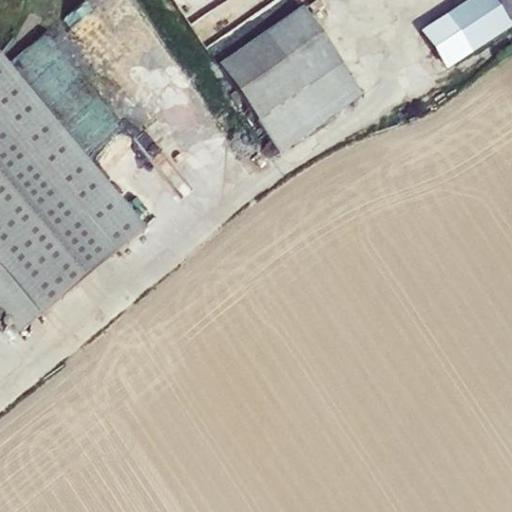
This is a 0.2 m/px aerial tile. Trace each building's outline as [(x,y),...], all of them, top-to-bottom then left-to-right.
[(152,77),(177,62),(140,0),(135,0),(115,12),(152,77)] [(461,49),(505,22),(489,0),(463,0),(439,16),(461,49)] [(511,0),(489,0),(505,22),(511,17),(511,0)] [(299,3),(214,61),(251,115),(335,60),(299,3)] [(0,299),(18,321),(142,220),(0,47),(0,299)]
